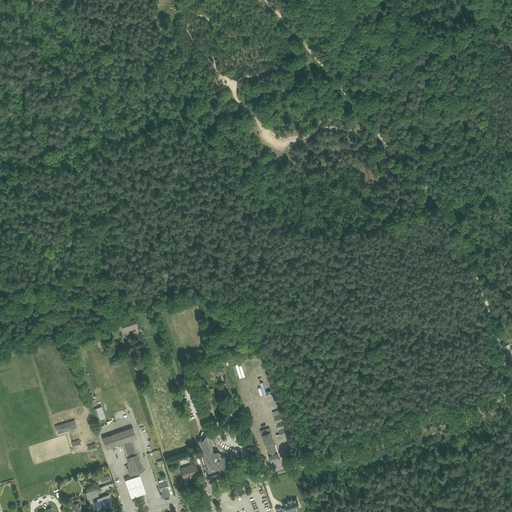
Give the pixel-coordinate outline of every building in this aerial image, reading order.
[(127,331),(131,329),(131,328),(134,327),(135,329),(134,330),(133,331),(134,335),(140,333),(139,329),(138,329),(135,319),(121,324),(124,331),(127,330),(127,331)] [(228,381),(230,387),(232,392),(229,393),(236,391),(234,386),(225,360),(226,363),(221,365),(221,364),(219,363),(218,364),(215,363),(213,368),(207,370),(209,376),(208,379),(214,382),(215,382),(216,380),(215,378),(215,374),(216,374),(225,374),(226,375),(225,378),(226,378),(226,377),(227,377),(227,379),(228,381)] [(235,365),(239,377),(247,375),(244,362),(235,365)] [(256,390),(262,389),(260,381),(254,383),(256,390)] [(95,407),(97,419),(105,418),(102,406),(95,407)] [(282,413),(274,416),(281,437),(289,434),(282,413)] [(55,426),(58,434),(77,428),(75,419),(55,426)] [(127,468),(130,475),(144,470),(138,453),(137,453),(132,439),(136,438),(132,426),(102,438),(106,449),(121,443),(126,457),(130,466),(127,468)] [(269,427),(260,430),(265,444),(266,444),(271,461),(280,458),(277,452),(276,453),(272,442),(274,441),(271,431),(269,427)] [(214,452),(209,436),(206,434),(203,439),(202,438),(201,438),(199,439),(199,440),(199,441),(203,454),(205,456),(207,463),(206,465),(210,480),(222,476),(221,471),(224,470),(226,466),(228,461),(227,456),(218,452),(218,451),(214,452)] [(195,463),(191,464),(191,465),(181,468),(184,478),(184,477),(184,476),(189,475),(190,476),(191,476),(190,474),(193,473),(193,474),(199,473),(195,463)] [(140,474),(124,479),(130,497),(145,492),(140,474)] [(160,484),(159,484),(163,495),(169,493),(167,486),(169,485),(167,481),(160,484)] [(87,498),(99,495),(97,489),(86,492),(87,498)] [(99,501),(96,502),(99,511),(104,509),(104,508),(112,505),(112,506),(113,505),(113,507),(114,506),(113,505),(114,505),(111,497),(110,494),(102,497),(103,499),(99,501)] [(80,511),(83,511),(79,501),(78,498),(72,501),(75,511),(80,511)] [(290,509),(291,511),(293,511),(296,511),(295,508),(300,506),(297,498),(292,500),(292,499),(288,501),(283,503),(284,508),(282,509),(281,507),(276,509),(277,511),(282,511),(283,511),(286,511),(290,509)]
